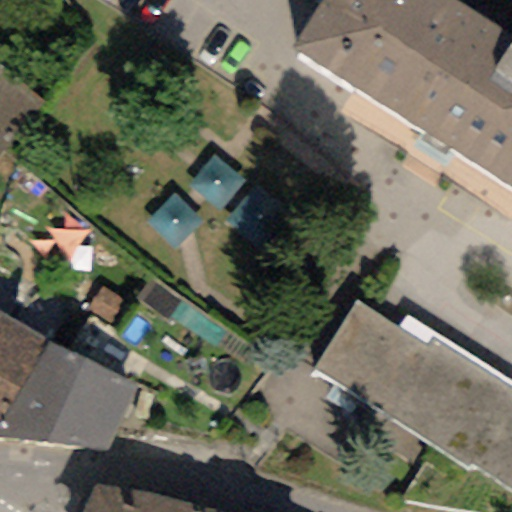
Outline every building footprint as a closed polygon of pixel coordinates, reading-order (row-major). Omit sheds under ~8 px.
[(325,0),(289,64),(511,189),(511,35),(448,0),(325,0)] [(0,152),(41,106),(0,70),(0,152)] [(487,511),(511,511),(511,411),(327,309),(279,396),(487,511)] [(0,416),(46,347),(0,316),(0,416)] [(134,385),(46,347),(0,416),(0,441),(103,453),(134,385)] [(218,511),(219,511),(137,491),(92,487),(80,511),(218,511)]
